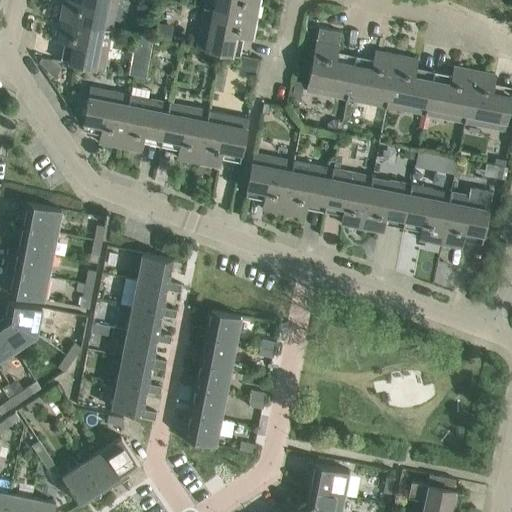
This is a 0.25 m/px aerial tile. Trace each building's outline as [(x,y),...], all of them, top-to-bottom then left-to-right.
[(111,29),(117,0),(81,0),(81,2),(73,0),(63,0),(60,19),(111,29)] [(206,0),(205,7),(256,17),(259,0),(206,0)] [(252,38),(256,17),(205,7),(197,47),(212,49),(232,52),(235,34),(252,38)] [(103,69),(111,29),(60,19),(56,40),(73,43),(72,47),(66,46),(65,48),(62,60),(60,59),(60,60),(103,69)] [(171,43),(174,25),(158,22),(155,40),(171,43)] [(347,99),(354,63),(335,59),(341,31),(320,27),(307,91),(347,99)] [(152,39),(141,37),(139,45),(151,47),(152,39)] [(386,107),(396,54),(375,50),(372,67),(354,63),(347,99),(386,107)] [(425,114),(432,79),(414,75),(417,59),(396,54),(386,107),(425,114)] [(42,57),(39,61),(53,74),(59,64),(52,59),(42,57)] [(247,57),(244,69),(254,70),(257,59),(247,57)] [(145,77),(148,60),(136,58),(133,75),(145,77)] [(464,122),(475,70),(454,66),(450,83),(432,79),(425,114),(464,122)] [(495,74),(475,70),(464,122),(504,129),(511,90),(511,85),(511,86),(510,94),(492,91),(495,74)] [(294,82),(291,98),(300,99),(302,83),(294,82)] [(119,145),(130,94),(90,86),(84,121),(102,125),(99,141),(119,145)] [(162,137),(169,102),(149,98),(150,90),(133,86),(131,94),(130,94),(119,145),(141,150),(144,133),(162,137)] [(198,161),(208,110),(169,102),(162,137),(181,140),(178,157),(198,161)] [(269,113),(270,104),(264,102),(262,112),(269,113)] [(240,161),(249,118),(208,110),(198,161),(219,165),(223,148),(240,152),(239,161),(240,161)] [(284,212),(294,160),(254,152),(245,196),(246,196),(248,187),(266,190),(263,207),(284,212)] [(495,155),(494,163),(504,165),(505,157),(495,155)] [(326,202),(333,168),(294,160),(284,212),(304,216),(308,199),(326,202)] [(362,227),(372,176),(333,168),(326,202),(344,206),(341,223),(362,227)] [(404,218),(411,183),(372,176),(362,227),(383,231),(386,214),(404,218)] [(440,242),(450,191),(411,183),(404,218),(423,221),(420,238),(440,242)] [(469,195),(450,191),(440,242),(461,247),(464,234),(468,235),(467,239),(481,241),(481,242),(482,242),(492,191),(470,186),(469,195)] [(57,228),(61,208),(27,201),(24,218),(16,216),(15,223),(57,231),(57,228)] [(52,254),(57,231),(15,223),(13,229),(21,231),(18,247),(52,254)] [(97,224),(94,238),(102,240),(105,225),(97,224)] [(99,254),(102,240),(94,238),(90,256),(88,256),(87,261),(98,262),(99,254)] [(48,276),(52,254),(18,247),(15,262),(7,261),(6,268),(48,276)] [(168,281),(172,258),(142,252),(137,279),(167,285),(166,288),(180,291),(182,283),(168,281)] [(43,299),(47,279),(48,276),(6,268),(4,274),(12,276),(9,292),(43,299)] [(88,269),(85,283),(93,285),(96,270),(88,269)] [(162,306),(166,288),(167,285),(137,279),(132,305),(162,310),(161,314),(175,317),(177,309),(162,306)] [(89,308),(93,285),(85,283),(81,306),(89,308)] [(13,302),(10,317),(36,334),(38,326),(42,306),(8,300),(7,301),(13,302)] [(157,331),(161,314),(162,310),(132,305),(127,330),(157,336),(156,339),(170,342),(172,334),(157,331)] [(235,341),(241,315),(211,309),(206,336),(235,341)] [(71,341),(74,342),(66,354),(73,359),(81,347),(87,316),(76,314),(71,341)] [(36,334),(10,317),(0,323),(0,328),(14,349),(36,334)] [(110,326),(93,322),(91,332),(108,335),(110,326)] [(0,358),(14,349),(0,328),(0,358)] [(152,357),(156,339),(157,336),(127,330),(122,356),(152,361),(151,365),(165,368),(166,360),(152,357)] [(230,367),(235,341),(206,336),(201,361),(230,367)] [(261,338),(260,346),(274,349),(276,341),(261,338)] [(273,357),(274,349),(260,346),(258,354),(273,357)] [(65,371),(73,359),(66,354),(58,367),(65,371)] [(147,383),(151,365),(152,361),(122,356),(117,381),(146,387),(146,391),(160,393),(161,386),(147,383)] [(225,392),(230,367),(201,361),(196,386),(225,392)] [(142,408),(146,391),(146,387),(117,381),(112,407),(141,413),(140,416),(155,419),(156,411),(142,408)] [(22,400),(17,393),(10,382),(2,387),(10,398),(0,404),(0,410),(2,413),(22,400)] [(29,385),(17,393),(22,400),(34,392),(29,385)] [(220,418),(225,392),(196,386),(191,412),(220,418)] [(50,388),(38,396),(42,403),(43,402),(57,422),(64,417),(51,397),(55,395),(50,388)] [(252,389),(250,397),(264,400),(266,392),(252,389)] [(30,411),(42,403),(38,396),(26,404),(30,411)] [(263,407),(264,400),(250,397),(248,404),(263,407)] [(215,444),(220,418),(191,412),(185,438),(215,444)] [(123,417),(108,414),(107,422),(121,424),(123,417)] [(0,431),(10,425),(5,418),(0,421),(0,431)] [(121,435),(102,448),(100,449),(120,478),(140,464),(121,435)] [(31,444),(39,456),(46,452),(38,440),(31,444)] [(100,491),(120,478),(100,449),(102,448),(97,440),(77,453),(82,461),(81,462),(100,491)] [(241,441),(239,448),(254,451),(255,444),(241,441)] [(55,464),(46,452),(39,456),(36,474),(41,475),(43,462),(48,469),(55,464)] [(310,486),(316,487),(341,492),(346,469),(307,461),(305,468),(313,470),(310,486)] [(81,504),(100,491),(81,462),(62,475),(81,504)] [(444,487),(447,477),(430,473),(428,484),(411,480),(408,496),(426,500),(423,511),(461,511),(449,509),(453,489),(444,487)] [(391,493),(394,479),(386,477),(383,492),(391,493)] [(328,511),(337,511),(341,492),(316,487),(313,501),(328,511)] [(0,511),(4,511),(9,492),(0,489),(0,511)] [(27,511),(31,496),(9,492),(4,511),(27,511)] [(53,511),(55,501),(31,496),(27,511),(53,511)] [(328,511),(313,501),(301,509),(298,504),(297,505),(301,511),(328,511)]
